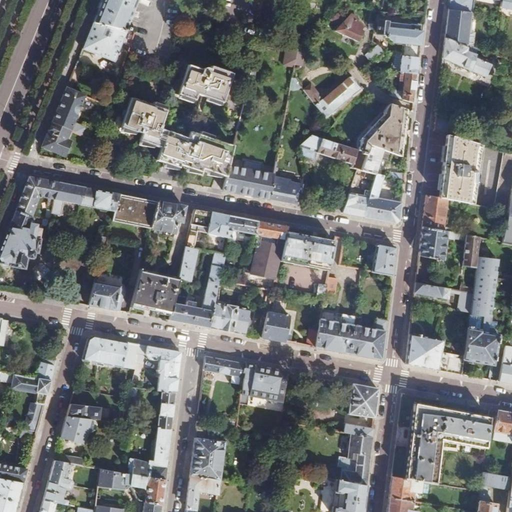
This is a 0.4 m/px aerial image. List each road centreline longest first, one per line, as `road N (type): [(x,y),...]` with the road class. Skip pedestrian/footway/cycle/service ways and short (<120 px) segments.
road 1 (residential): [(407,238),(0,159)]
road 2 (residential): [(436,0),(407,238)]
road 3 (residential): [(193,340),(390,375)]
road 4 (residential): [(25,511),(79,319)]
road 5 (residential): [(193,340),(171,511)]
road 6 (residential): [(407,238),(390,375)]
road 7 (residential): [(390,375),(374,511)]
road 8 (primary): [(0,121),(50,0)]
road 9 (residential): [(390,375),(511,399)]
